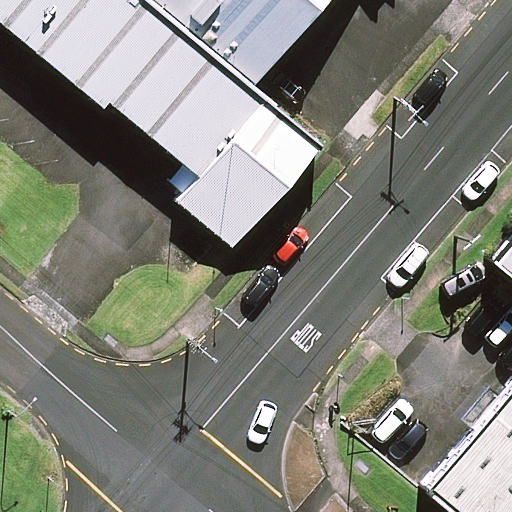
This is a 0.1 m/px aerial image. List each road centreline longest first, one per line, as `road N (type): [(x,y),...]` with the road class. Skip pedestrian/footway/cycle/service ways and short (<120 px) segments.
road 1 (residential): [(168,476),(511,67)]
road 2 (residential): [(0,333),(168,476)]
